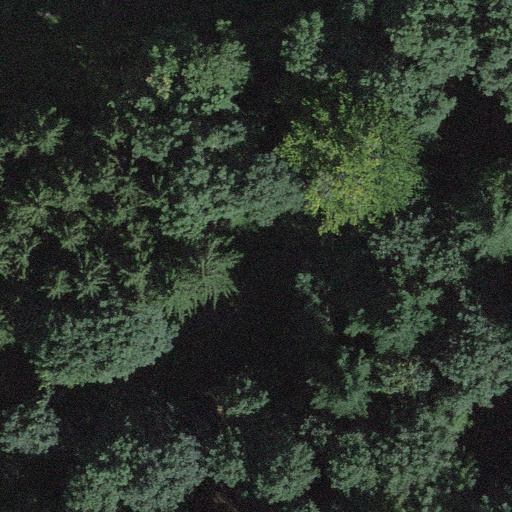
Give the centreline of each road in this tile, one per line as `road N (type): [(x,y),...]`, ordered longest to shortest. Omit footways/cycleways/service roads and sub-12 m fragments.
road 1 (track): [(511,125),(476,134),(0,461)]
road 2 (track): [(0,38),(169,0)]
